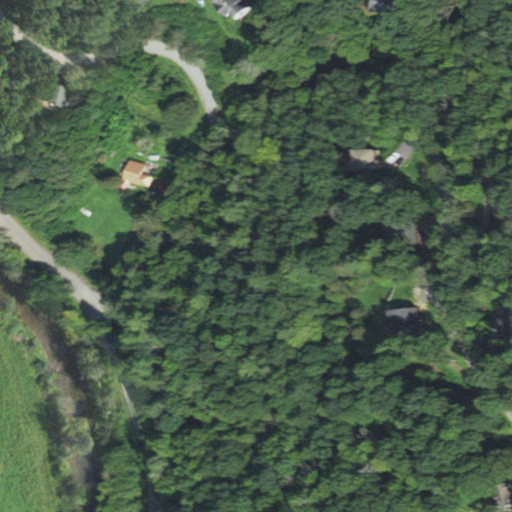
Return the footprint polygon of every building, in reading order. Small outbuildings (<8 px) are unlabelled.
[(221,0),(240,24),(258,10),(251,0),(221,0)] [(364,0),(362,9),(395,17),(398,0),(364,0)] [(15,102),(37,110),(45,90),(23,81),(15,102)] [(159,177),(151,175),(153,166),(129,161),(124,182),(157,189),(159,177)] [(394,310),(394,334),(424,334),(424,310),(394,310)]
